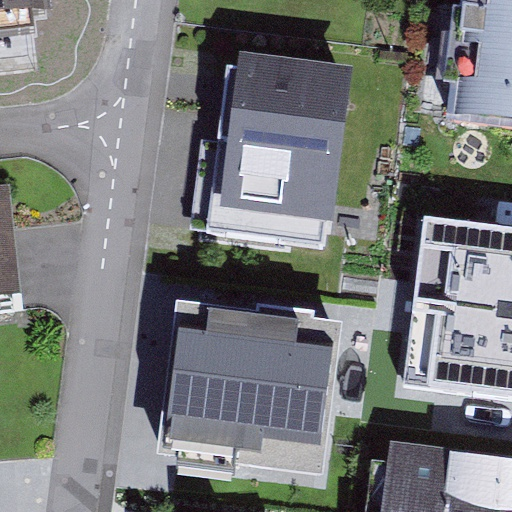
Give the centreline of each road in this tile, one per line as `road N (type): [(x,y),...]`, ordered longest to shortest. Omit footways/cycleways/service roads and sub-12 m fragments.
road 1 (residential): [(73,511),(126,118)]
road 2 (residential): [(126,118),(0,133)]
